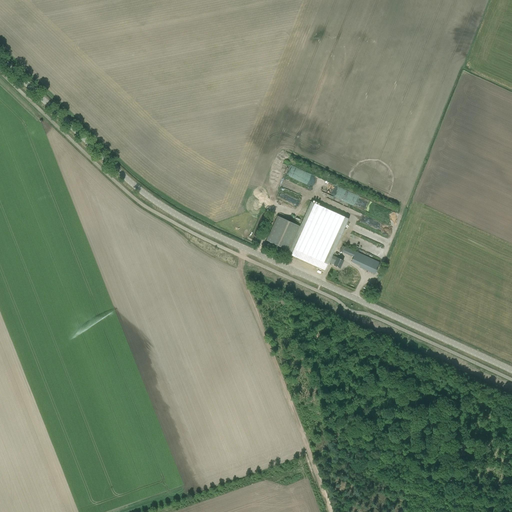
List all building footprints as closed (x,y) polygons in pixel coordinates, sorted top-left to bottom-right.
[(341,191),(338,199),(348,203),(349,201),(347,200),(348,198),(350,199),(351,195),(341,191)] [(287,254),(324,271),(347,219),(311,202),(287,254)] [(266,241),(288,251),(299,226),(277,216),(266,241)] [(353,257),(356,252),(345,247),(342,252),(353,257)] [(351,262),(361,266),(365,256),(356,252),(353,257),(351,262)] [(336,258),(331,255),(328,263),(333,265),(333,266),(339,268),(343,260),(337,257),(336,258)] [(375,273),(380,263),(365,256),(361,266),(375,273)]
